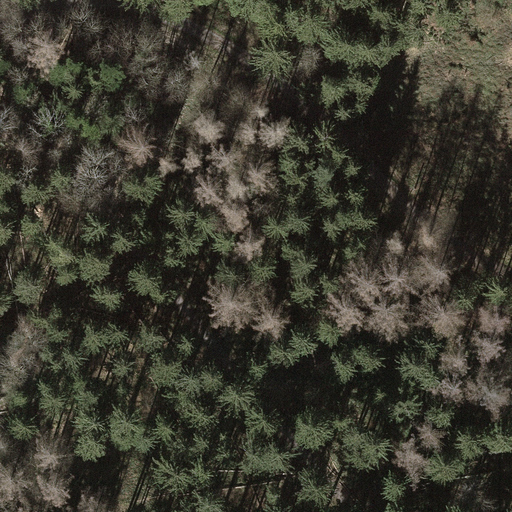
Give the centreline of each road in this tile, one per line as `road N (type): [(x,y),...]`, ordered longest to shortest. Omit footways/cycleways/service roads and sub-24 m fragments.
road 1 (track): [(354,511),(85,191),(0,109)]
road 2 (track): [(511,279),(461,247),(223,47),(119,0)]
